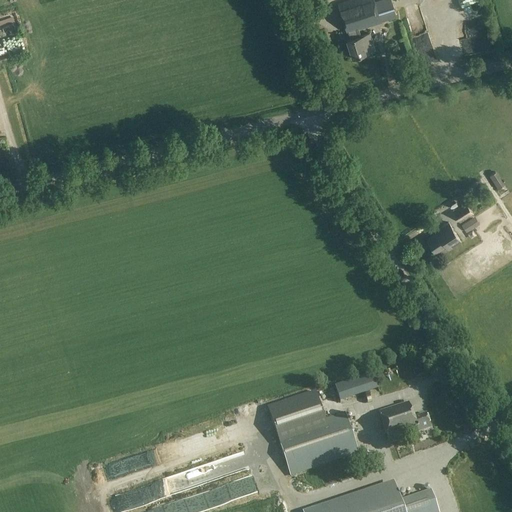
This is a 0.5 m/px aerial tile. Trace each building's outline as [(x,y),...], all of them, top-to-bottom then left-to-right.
[(378,0),(375,1),(374,0),(350,0),(338,4),(347,32),(348,32),(351,39),(347,40),(352,57),(374,50),(368,33),(359,36),(357,29),(396,17),(391,0),(378,0)] [(475,0),(460,0),(461,11),(476,10),(475,0)] [(418,1),(404,5),(421,61),(435,56),(418,1)] [(0,26),(11,24),(9,10),(0,11),(0,26)] [(498,191),(505,185),(493,169),(486,175),(498,191)] [(472,215),(465,204),(452,212),(459,223),(472,215)] [(478,224),(473,217),(460,225),(465,233),(478,224)] [(459,240),(448,224),(438,231),(439,232),(428,239),(436,252),(446,245),(447,247),(459,240)] [(379,391),(374,375),(336,388),(341,404),(379,391)] [(326,421),(316,392),(269,408),(293,477),(360,453),(347,414),(326,421)] [(413,418),(409,404),(379,413),(389,444),(419,434),(419,433),(431,429),(426,414),(413,418)] [(108,479),(173,461),(169,445),(104,462),(108,479)] [(190,472),(111,493),(114,505),(184,486),(183,482),(188,481),(187,479),(192,478),(190,472)] [(400,501),(394,482),(304,511),(438,511),(431,490),(400,501)] [(210,494),(170,503),(170,506),(158,509),(159,511),(185,511),(213,506),(210,494)]
